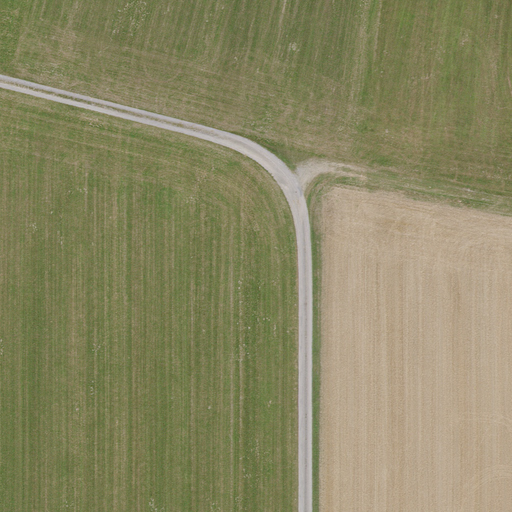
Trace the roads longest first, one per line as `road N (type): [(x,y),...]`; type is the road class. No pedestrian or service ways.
road 1 (track): [(293,511),(285,191),(247,152),(0,90)]
road 2 (track): [(285,191),(306,175),(337,176),(511,212)]
